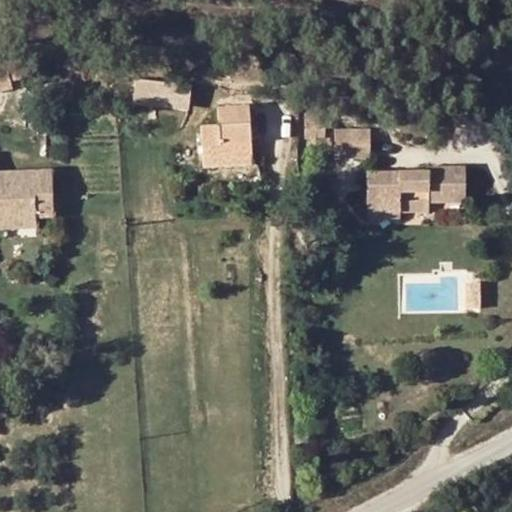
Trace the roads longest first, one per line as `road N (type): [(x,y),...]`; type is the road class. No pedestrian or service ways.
road 1 (unknown): [(511,221),(493,171),(470,152),(378,157)]
road 2 (residential): [(368,511),(511,437)]
road 3 (unknown): [(415,488),(511,361)]
